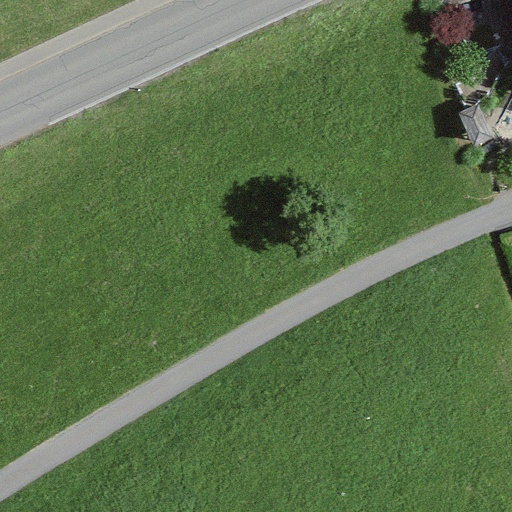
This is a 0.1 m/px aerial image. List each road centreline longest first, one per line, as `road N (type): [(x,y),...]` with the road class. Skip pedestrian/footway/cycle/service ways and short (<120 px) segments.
road 1 (unclassified): [(511,209),(389,264),(0,488)]
road 2 (tertiary): [(252,0),(0,118)]
